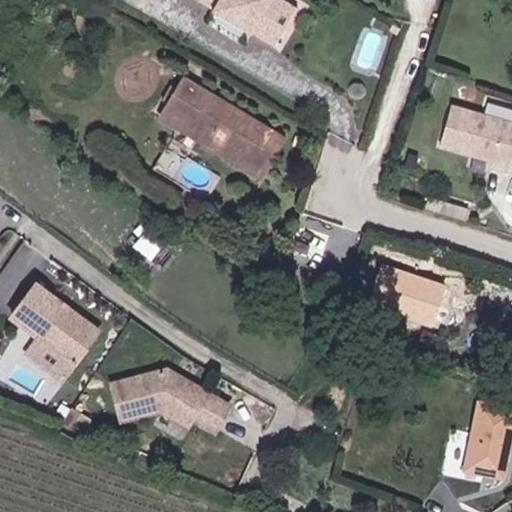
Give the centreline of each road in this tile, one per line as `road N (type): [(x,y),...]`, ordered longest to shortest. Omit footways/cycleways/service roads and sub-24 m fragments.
road 1 (residential): [(314,511),(270,492),(290,403),(187,341),(0,205)]
road 2 (residential): [(511,244),(333,187)]
